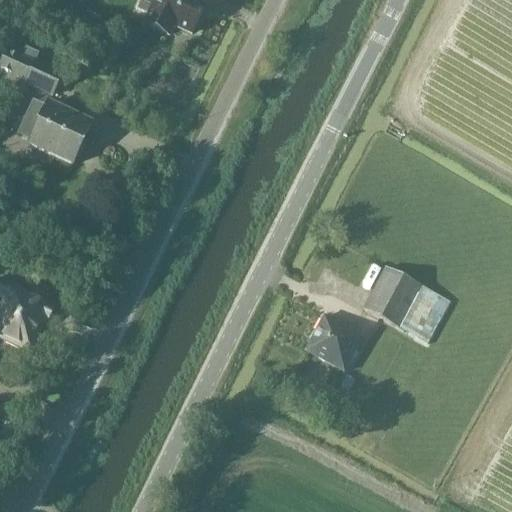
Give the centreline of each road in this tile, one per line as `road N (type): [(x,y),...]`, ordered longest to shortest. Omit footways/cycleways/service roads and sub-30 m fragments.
road 1 (residential): [(21,511),(275,0)]
road 2 (tertiary): [(142,511),(395,0)]
